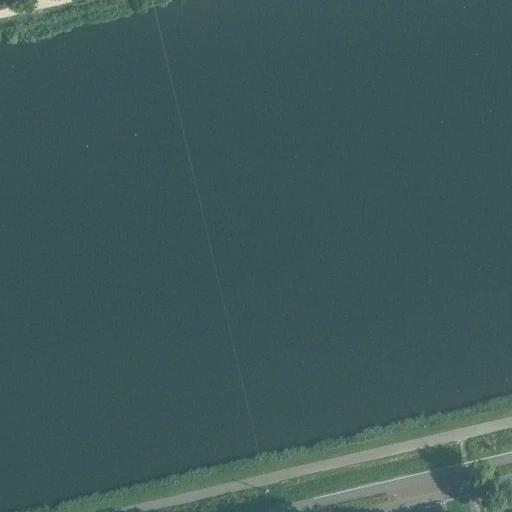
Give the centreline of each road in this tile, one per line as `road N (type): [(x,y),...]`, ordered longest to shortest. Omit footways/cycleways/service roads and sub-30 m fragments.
road 1 (tertiary): [(511,459),(293,509)]
road 2 (tertiary): [(375,511),(511,480)]
